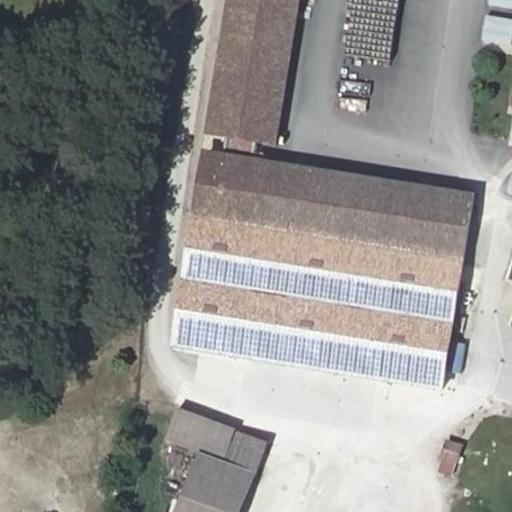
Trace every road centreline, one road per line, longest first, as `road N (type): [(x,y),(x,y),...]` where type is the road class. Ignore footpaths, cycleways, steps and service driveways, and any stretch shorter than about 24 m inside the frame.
road 1 (unknown): [(296,511),(400,401),(487,278),(488,177)]
road 2 (unknown): [(488,177),(479,0)]
